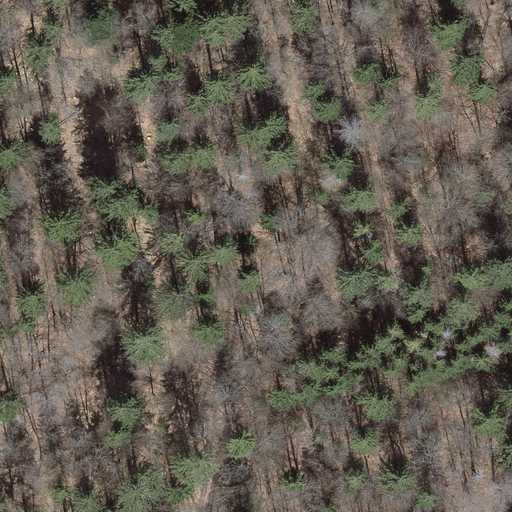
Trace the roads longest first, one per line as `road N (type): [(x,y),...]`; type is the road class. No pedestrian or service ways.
road 1 (track): [(210,0),(205,511)]
road 2 (track): [(211,405),(96,398),(0,381)]
